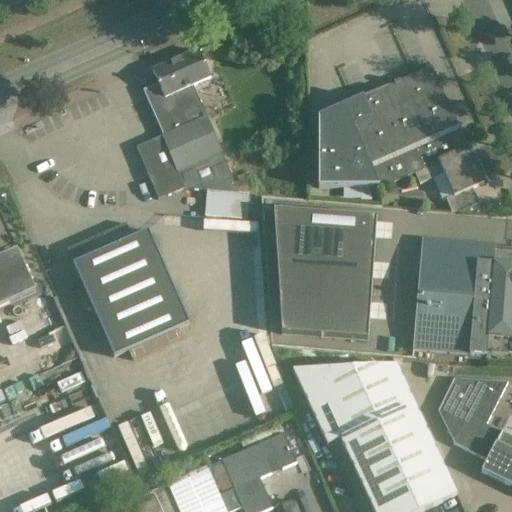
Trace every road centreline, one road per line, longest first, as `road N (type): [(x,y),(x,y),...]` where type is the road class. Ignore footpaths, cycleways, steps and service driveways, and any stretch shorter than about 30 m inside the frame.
road 1 (unknown): [(5,165),(97,357),(110,364),(150,368),(202,344),(228,316),(232,291),(211,239)]
road 2 (secondary): [(0,106),(240,0)]
road 3 (secondary): [(190,0),(0,84)]
road 4 (unknown): [(5,165),(131,113)]
